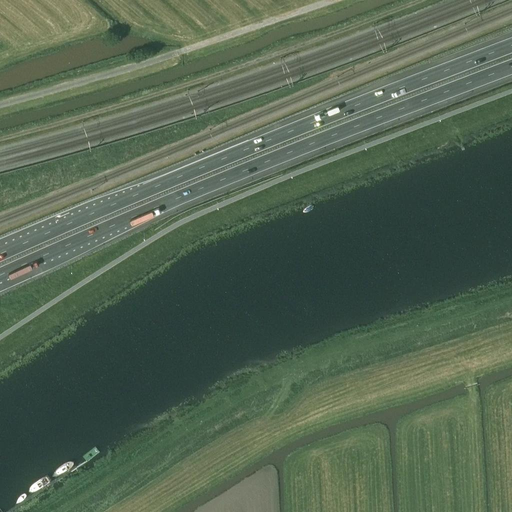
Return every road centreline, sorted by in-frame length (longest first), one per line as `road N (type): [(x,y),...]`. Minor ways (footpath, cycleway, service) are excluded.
road 1 (motorway): [(0,276),(511,66)]
road 2 (motorway): [(511,44),(0,253)]
road 3 (track): [(0,139),(186,84),(417,0)]
